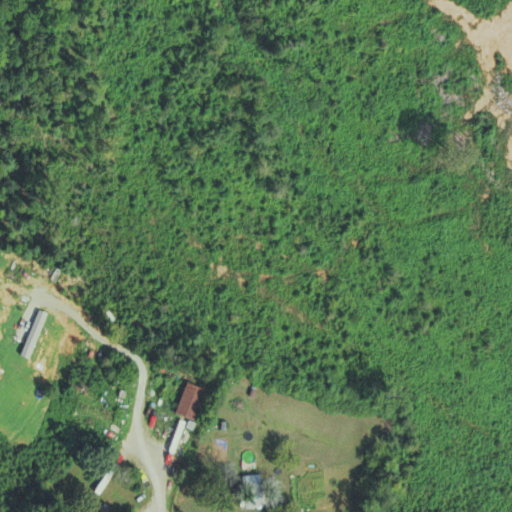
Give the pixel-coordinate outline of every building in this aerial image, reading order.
[(3,264),(0,263),(0,260),(5,250),(9,251),(3,264)] [(26,358),(18,355),(37,310),(45,313),(26,358)] [(109,310),(115,319),(110,322),(105,313),(109,310)] [(137,332),(127,328),(130,319),(141,323),(137,332)] [(192,420),(174,413),(185,383),(203,390),(192,420)] [(243,493),(241,475),(258,473),(262,506),(244,508),(244,507),(239,507),(238,494),(243,493)] [(284,497),(285,511),(274,511),(273,498),(284,497)] [(113,511),(103,501),(92,511),(113,511)]
